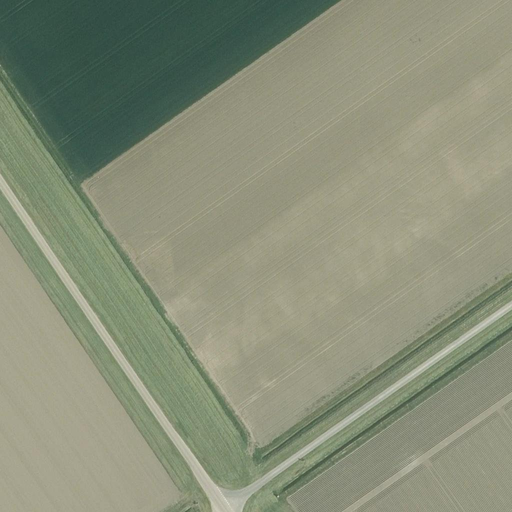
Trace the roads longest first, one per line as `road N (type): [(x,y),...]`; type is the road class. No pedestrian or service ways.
road 1 (unclassified): [(225,508),(0,183)]
road 2 (unclassified): [(225,508),(511,303)]
